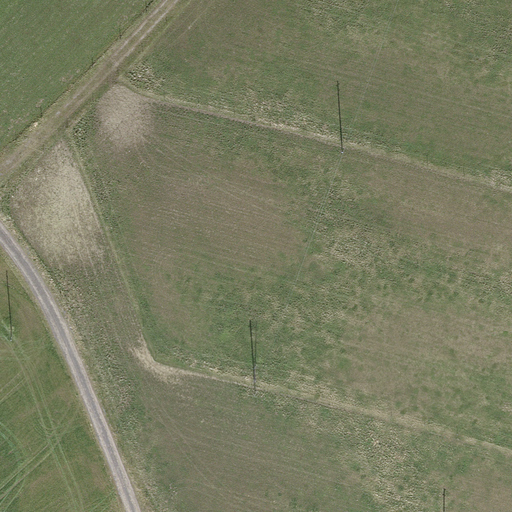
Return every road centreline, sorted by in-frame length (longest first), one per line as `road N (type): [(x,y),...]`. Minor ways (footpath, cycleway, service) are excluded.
road 1 (track): [(135,511),(42,293),(0,236)]
road 2 (track): [(0,167),(24,152),(171,0)]
